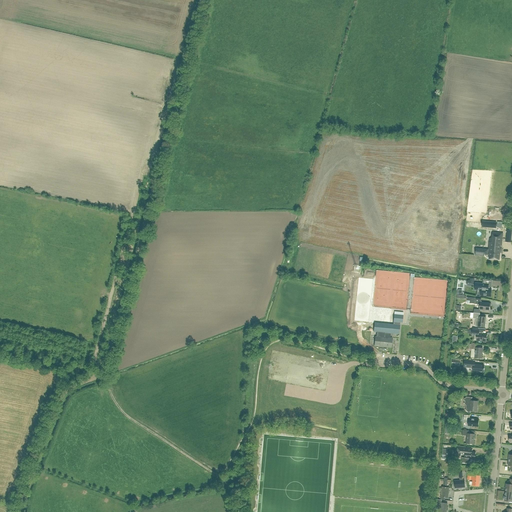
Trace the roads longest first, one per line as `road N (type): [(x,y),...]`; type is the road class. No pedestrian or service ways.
road 1 (track): [(18,511),(61,396),(103,374),(127,417),(219,477)]
road 2 (track): [(96,377),(93,362),(132,212)]
road 3 (unclassified): [(501,392),(451,387),(422,365),(373,360)]
